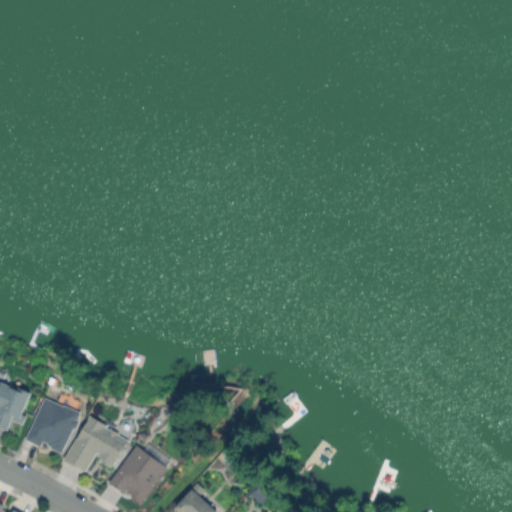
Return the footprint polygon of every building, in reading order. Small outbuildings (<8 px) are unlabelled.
[(0,426),(5,429),(9,419),(20,424),(24,415),(20,413),(28,393),(0,381),(0,426)] [(24,439),(39,445),(40,443),(61,451),(77,411),(41,396),(24,439)] [(132,435),(114,465),(95,454),(86,470),(64,456),(91,411),(132,435)] [(169,468),(142,504),(110,481),(136,444),(169,468)] [(185,511),(176,503),(194,484),(221,508),(217,511),(185,511)]
